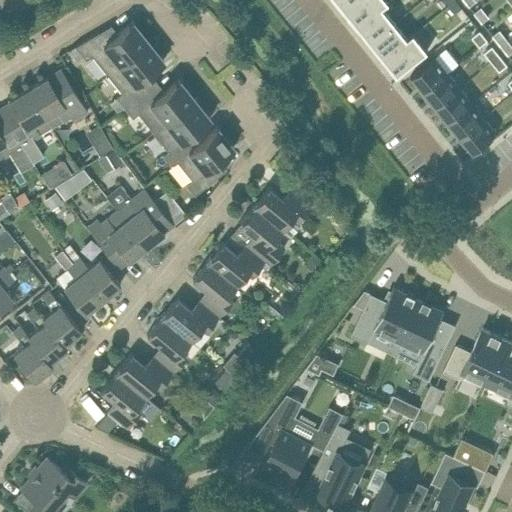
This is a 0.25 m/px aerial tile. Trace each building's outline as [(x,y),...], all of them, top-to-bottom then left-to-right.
[(355,0),(345,8),(348,11),(358,24),(388,0),(355,0)] [(388,0),(358,24),(361,27),(371,40),(395,21),(385,8),(383,6),(389,1),(388,0)] [(456,0),(454,0),(449,5),(455,13),(462,7),(456,0)] [(474,11),(482,21),(488,16),(481,6),(474,11)] [(91,54),(106,73),(148,40),(132,20),(131,20),(131,21),(107,40),(100,31),(75,45),(69,50),(76,60),(82,55),(85,58),(91,54)] [(395,21),(371,40),(374,44),(384,56),(415,32),(414,32),(408,37),(398,25),(395,21)] [(488,39),(480,30),(472,36),(480,46),(488,39)] [(495,37),(501,44),(507,39),(499,30),(493,35),(495,37)] [(415,32),(384,56),(387,60),(398,73),(428,49),(417,36),(415,32)] [(511,50),(511,45),(507,39),(501,44),(508,53),(511,50)] [(124,106),(124,107),(146,89),(138,79),(162,60),(163,60),(164,60),(148,40),(106,73),(122,92),(110,102),(118,111),(124,106)] [(500,54),(492,45),(484,51),(492,61),(500,54)] [(507,64),(500,54),(492,61),(500,70),(507,64)] [(421,89),(446,69),(435,56),(410,76),(421,89)] [(421,89),(433,104),(458,84),(446,69),(421,89)] [(47,76),(28,87),(45,116),(51,127),(63,120),(70,116),(73,120),(87,111),(71,84),(57,93),(47,76)] [(138,112),(153,131),(194,98),(178,78),(177,78),(178,79),(154,98),(146,89),(124,107),(132,116),(138,112)] [(433,104),(445,119),(470,99),(458,84),(433,104)] [(51,127),(45,116),(28,87),(8,99),(21,120),(11,126),(25,150),(31,159),(42,152),(33,138),(40,134),(51,127)] [(210,118),(194,98),(153,131),(168,150),(162,154),(170,164),(176,160),(192,146),(185,137),(209,118),(209,119),(210,118)] [(445,119),(457,134),(482,114),(470,99),(445,119)] [(496,132),(482,114),(457,134),(471,152),(496,132)] [(234,147),(216,125),(215,126),(216,127),(192,146),(176,160),(191,179),(186,184),(194,194),(216,176),(208,166),(232,147),(233,148),(234,147)] [(0,131),(0,157),(3,155),(5,157),(11,154),(13,157),(25,150),(11,126),(1,132),(0,131)] [(108,141),(94,149),(99,157),(113,149),(108,141)] [(50,170),(41,175),(49,189),(58,183),(50,170)] [(311,204),(294,190),(286,200),(269,185),(253,204),(282,228),(291,235),(301,223),(298,220),(311,204)] [(144,187),(117,209),(146,245),(164,231),(150,214),(159,207),(172,224),(173,224),(155,201),(144,187)] [(24,191),(14,197),(19,205),(29,199),(24,191)] [(51,208),(62,200),(55,191),(45,198),(51,208)] [(167,192),(155,201),(173,224),(175,226),(187,217),(167,192)] [(275,237),(282,228),(253,204),(238,222),(255,236),(248,246),(265,260),(269,264),(285,246),(275,237)] [(146,245),(117,209),(99,223),(95,218),(86,225),(107,252),(116,244),(128,259),(146,245)] [(7,226),(0,231),(0,250),(17,238),(7,226)] [(223,241),(208,259),(236,283),(246,271),(252,276),(265,260),(248,246),(240,255),(223,241)] [(64,268),(73,261),(63,248),(54,255),(64,268)] [(311,252),(302,263),(313,272),(322,261),(311,252)] [(80,256),(73,261),(102,298),(120,284),(99,257),(88,266),(80,256)] [(226,295),(236,283),(208,259),(192,278),(210,292),(202,301),(219,315),(227,306),(230,309),(235,303),(231,300),(232,300),(226,295)] [(102,298),(73,261),(66,267),(74,277),(63,286),(72,297),(84,312),(102,298)] [(0,278),(8,272),(2,265),(0,266),(0,278)] [(8,272),(0,278),(0,307),(12,297),(3,287),(13,279),(8,272)] [(393,352),(420,296),(394,284),(387,299),(371,291),(352,333),(370,341),(376,327),(400,338),(393,352)] [(52,309),(42,317),(66,347),(71,344),(67,340),(84,327),(80,321),(76,324),(49,289),(41,295),(52,309)] [(177,296),(162,315),(190,339),(200,327),(206,331),(219,315),(202,301),(194,310),(177,296)] [(445,308),(420,296),(393,352),(394,353),(400,338),(424,349),(413,371),(430,378),(447,341),(432,334),(445,308)] [(66,347),(42,317),(34,307),(27,313),(38,327),(28,334),(52,365),(56,361),(53,358),(66,347)] [(164,347),(156,357),(173,371),(186,355),(180,351),(190,339),(162,315),(146,333),(164,347)] [(52,365),(28,334),(20,324),(13,330),(24,344),(13,353),(34,379),(52,365)] [(485,386),(506,343),(482,331),(471,354),(454,347),(441,374),(458,382),(461,375),(485,386)] [(511,345),(506,343),(485,386),(508,397),(505,403),(511,406),(511,345)] [(131,352),(116,370),(144,394),(154,382),(160,387),(173,371),(156,357),(148,366),(131,352)] [(317,352),(306,367),(319,373),(327,357),(317,352)] [(144,394),(116,370),(101,389),(118,403),(110,412),(107,409),(106,410),(127,426),(135,416),(140,411),(135,406),(144,394)] [(431,382),(421,405),(432,411),(443,388),(431,382)] [(303,401),(287,391),(253,436),(254,437),(265,423),(279,430),(263,462),(293,478),(312,442),(288,430),(303,401)] [(407,399),(402,411),(415,417),(421,405),(407,399)] [(321,434),(330,438),(332,432),(338,422),(344,411),(330,404),(318,427),(323,430),(321,434)] [(330,438),(314,469),(326,474),(317,491),(345,504),(365,462),(339,449),(350,427),(338,422),(332,432),(330,438)] [(478,443),(469,462),(485,469),(494,451),(478,443)] [(442,486),(429,511),(460,511),(465,503),(464,503),(473,483),(460,476),(467,461),(445,450),(431,480),(442,486)] [(60,511),(52,506),(65,490),(75,498),(88,482),(66,465),(62,469),(47,456),(38,467),(36,465),(28,474),(30,476),(21,487),(36,500),(28,510),(30,511),(60,511)] [(412,489),(386,477),(387,474),(386,473),(367,511),(416,511),(429,484),(418,479),(415,487),(414,486),(412,489)]
